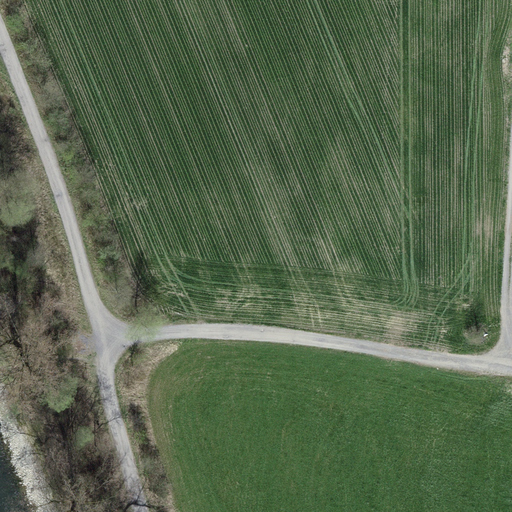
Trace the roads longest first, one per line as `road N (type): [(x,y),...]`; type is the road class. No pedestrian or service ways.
road 1 (track): [(511,372),(226,330),(96,335)]
road 2 (track): [(96,335),(144,511)]
